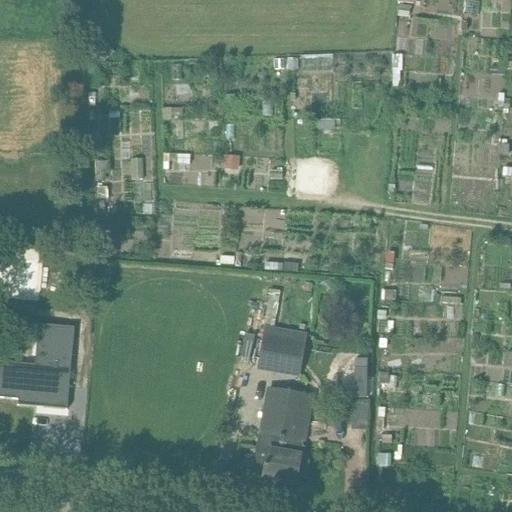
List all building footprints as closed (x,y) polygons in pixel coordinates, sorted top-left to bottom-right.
[(311,193),(314,165),(298,164),(296,191),(311,193)] [(0,362),(0,398),(18,400),(48,403),(48,408),(66,410),(67,411),(75,328),(38,325),(38,326),(42,326),(38,370),(0,366),(0,362)] [(259,369),(280,372),(298,375),(304,344),(264,337),(259,369)] [(368,384),(349,384),(349,399),(368,399),(368,384)] [(302,441),(303,441),(311,398),(269,390),(261,433),(258,450),(268,452),(263,479),(296,484),(298,472),(303,473),(307,469),(309,460),(307,456),(308,450),(302,444),(302,441)]
